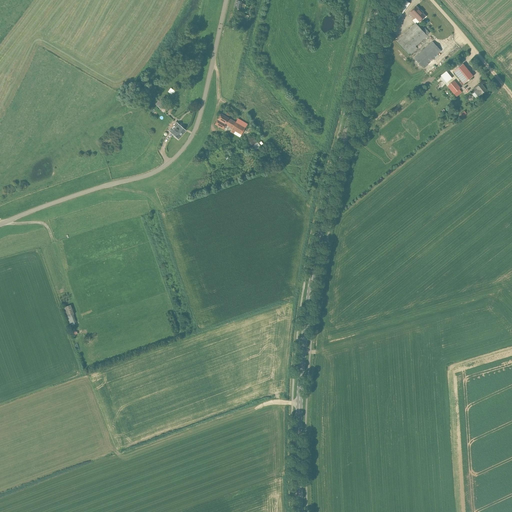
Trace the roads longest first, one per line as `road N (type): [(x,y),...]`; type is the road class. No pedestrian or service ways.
road 1 (secondary): [(300,511),(307,305),(380,0)]
road 2 (unclassified): [(0,224),(151,173),(176,156),(202,106),(226,0)]
